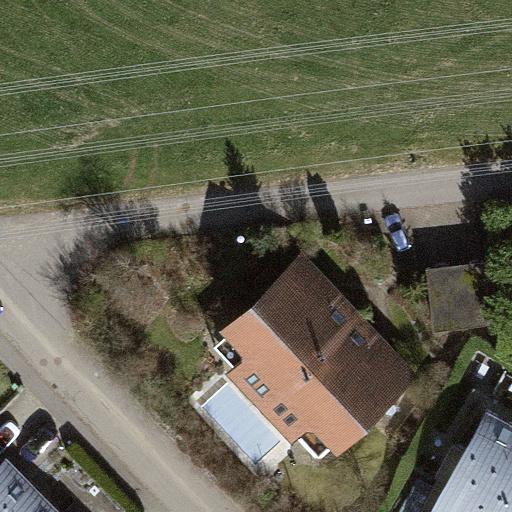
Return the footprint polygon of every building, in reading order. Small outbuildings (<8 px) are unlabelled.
[(493,259),(428,266),(435,327),(499,321),(493,259)] [(206,356),(264,416),(361,324),(303,264),(206,356)] [(264,416),(321,476),(418,384),(361,324),(264,416)] [(437,511),(485,511),(511,465),(511,433),(489,420),(437,511)] [(0,511),(55,511),(0,454),(0,511)] [(511,511),(511,465),(485,511),(511,511)]
